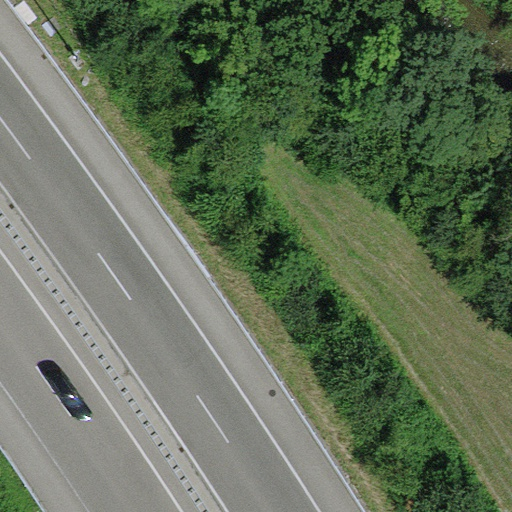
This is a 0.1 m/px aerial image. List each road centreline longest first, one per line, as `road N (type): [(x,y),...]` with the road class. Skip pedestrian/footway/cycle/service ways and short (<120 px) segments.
road 1 (motorway): [(273,511),(180,365),(0,119)]
road 2 (motorway): [(0,314),(132,511)]
